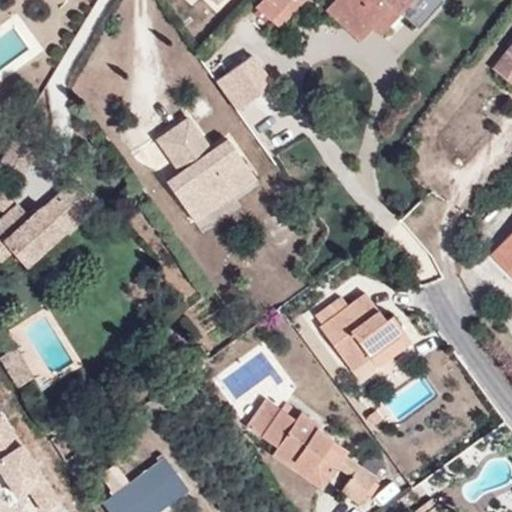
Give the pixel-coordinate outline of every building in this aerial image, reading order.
[(278,27),(299,6),(292,0),(261,0),(255,7),(278,27)] [(390,7),(397,14),(409,0),(334,0),(325,10),(360,41),(371,28),(390,7)] [(378,35),(397,14),(390,7),(371,28),(378,35)] [(511,39),(492,66),(511,82),(511,39)] [(256,55),(218,80),(239,111),(277,86),(256,55)] [(165,179),(195,222),(257,179),(227,136),(212,146),(190,114),(156,138),(178,170),(165,179)] [(14,138),(0,160),(0,163),(22,176),(37,151),(14,138)] [(76,197),(67,187),(43,209),(42,207),(29,218),(17,204),(0,220),(0,259),(12,250),(26,265),(64,231),(63,229),(76,218),(66,206),(76,197)] [(511,276),(511,230),(489,253),(511,276)] [(350,304),(341,294),(315,313),(323,324),(320,326),(351,369),(369,356),(383,345),(392,356),(411,342),(392,316),(386,320),(365,292),(350,304)] [(377,367),(392,356),(383,345),(369,356),(377,367)] [(179,360),(188,373),(208,358),(198,346),(179,360)] [(0,359),(4,366),(18,357),(13,349),(0,355),(0,359)] [(30,379),(18,357),(4,366),(16,387),(30,379)] [(260,436),(279,407),(267,399),(247,427),(260,436)] [(276,446),(295,418),(279,407),(260,436),(276,446)] [(326,481),(336,466),(343,455),(347,449),(315,428),(318,424),(299,411),(295,418),(276,446),(271,454),(291,466),(295,460),(326,481)] [(343,455),(336,466),(350,477),(358,465),(343,455)] [(107,511),(156,511),(187,489),(164,458),(101,503),(107,511)] [(322,487),(326,481),(295,460),(291,466),(322,487)] [(358,465),(350,477),(340,492),(358,503),(375,476),(358,465)] [(425,511),(447,511),(440,501),(425,511)]
